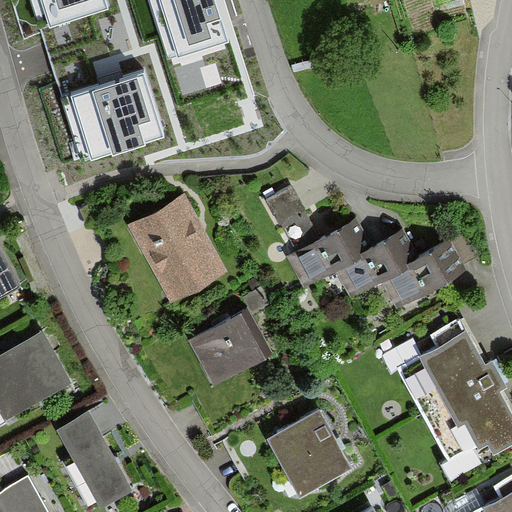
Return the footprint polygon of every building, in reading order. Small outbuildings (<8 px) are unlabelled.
[(28,0),(35,19),(44,16),(48,28),(110,8),(106,0),(28,0)] [(150,0),(169,59),(228,40),(215,0),(150,0)] [(119,77),(62,94),(82,159),(163,134),(144,69),(119,77)] [(168,301),(224,271),(184,195),(128,225),(168,301)] [(331,263),(371,238),(355,211),(296,245),(313,273),(331,263)] [(392,266),(407,256),(390,228),(371,238),(331,263),(348,290),(392,266)] [(408,294),(467,260),(450,232),(407,256),(392,266),(408,294)] [(0,295),(25,282),(3,243),(0,244),(0,295)] [(246,294),(255,314),(274,305),(265,285),(246,294)] [(208,387),(264,355),(239,311),(183,343),(208,387)] [(501,436),(511,430),(511,397),(503,380),(510,377),(496,351),(488,355),(469,319),(398,357),(447,448),(494,423),(501,436)] [(0,417),(75,374),(44,320),(0,345),(0,417)] [(98,501),(132,483),(91,408),(57,426),(98,501)] [(301,494),(348,468),(317,411),(269,438),(301,494)] [(50,511),(28,471),(13,480),(0,487),(0,502),(5,511),(50,511)] [(465,511),(511,511),(511,479),(462,507),(465,511)]
